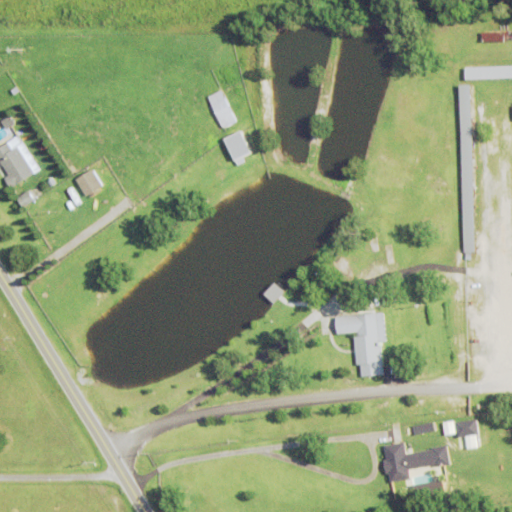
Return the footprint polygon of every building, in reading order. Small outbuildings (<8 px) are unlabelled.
[(481,33),(511,32),(511,42),(482,43),(481,33)] [(511,79),(466,81),(465,67),(482,67),(482,68),(511,66),(511,79)] [(474,252),(471,84),(459,84),(462,252),(474,252)] [(207,98),(221,91),(236,122),(222,129),(207,98)] [(2,123),(9,117),(15,125),(7,130),(2,123)] [(225,141),(241,133),(252,154),(235,162),(225,141)] [(23,143),(41,171),(11,190),(4,179),(8,177),(0,163),(0,145),(2,148),(7,144),(18,137),(22,144),(23,143)] [(74,179),(85,196),(102,185),(91,168),(74,179)] [(84,175),(92,171),(110,208),(102,212),(84,175)] [(16,199),(28,192),(34,202),(22,209),(16,199)] [(359,380),(354,339),(358,338),(357,334),(337,336),(336,320),(378,315),(385,377),(359,380)] [(455,424),(476,421),(478,436),(458,439),(455,424)] [(443,424),(453,423),(455,436),(444,437),(443,424)] [(413,427),(434,424),(435,433),(414,436),(413,427)] [(374,433),(387,432),(388,443),(375,445),(374,433)] [(450,466),(435,469),(435,466),(408,471),(410,481),(390,484),(389,475),(386,475),(384,463),(387,462),(385,448),(404,444),(406,456),(432,452),(431,450),(447,447),(450,466)]
